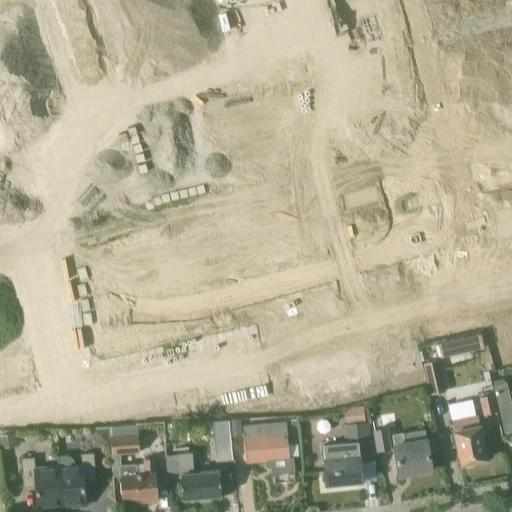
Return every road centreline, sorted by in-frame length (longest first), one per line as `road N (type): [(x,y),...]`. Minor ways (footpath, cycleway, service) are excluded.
road 1 (residential): [(0,315),(245,297),(511,228)]
road 2 (unknown): [(35,0),(66,157),(92,169),(142,159)]
road 3 (unknown): [(102,0),(142,159)]
road 4 (unknown): [(364,0),(377,54),(374,80),(348,102),(309,117)]
road 5 (unknown): [(168,0),(208,143)]
road 6 (unknown): [(278,0),(309,117)]
